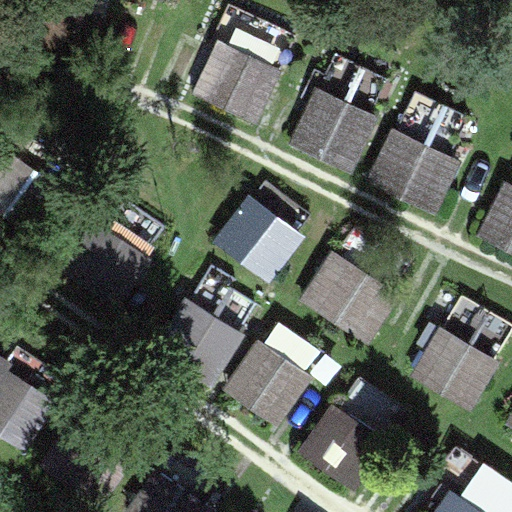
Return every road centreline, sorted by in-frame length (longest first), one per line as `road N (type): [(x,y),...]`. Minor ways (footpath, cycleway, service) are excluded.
road 1 (track): [(511,272),(152,96),(83,75),(0,82)]
road 2 (track): [(0,273),(339,511)]
